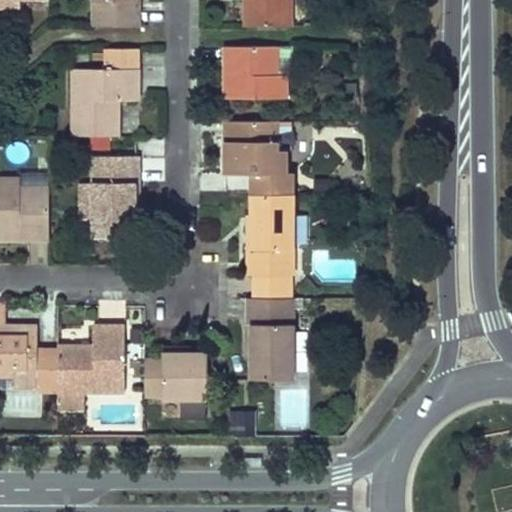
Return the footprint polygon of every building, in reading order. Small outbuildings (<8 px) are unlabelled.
[(93,0),(94,26),(140,26),(139,0),(93,0)] [(291,0),(245,0),(245,26),(291,26),(291,0)] [(225,76),(225,98),(287,98),(287,75),(278,75),(278,46),(225,46),(225,61),(235,61),(235,66),(225,66),(225,76)] [(119,135),(119,100),(139,100),(139,69),(140,48),(106,48),(106,69),(73,69),(73,135),(119,135)] [(278,151),(278,121),(226,121),(226,136),(235,136),(235,141),(226,141),(226,155),(226,173),(256,173),(287,173),(287,151),(278,151)] [(293,151),(293,121),(278,121),(278,151),(287,151),(293,151)] [(94,156),(94,185),(94,219),(94,237),(136,237),(136,216),(135,183),(139,182),(139,156),(94,156)] [(206,189),(224,189),(224,173),(206,173),(206,189)] [(293,193),(293,173),(287,173),(256,173),(256,193),(293,193)] [(0,177),(0,239),(30,240),(30,230),(35,230),(35,240),(50,240),(50,187),(20,187),(20,178),(0,177)] [(94,219),(94,185),(80,185),(81,219),(94,219)] [(294,275),(294,193),(293,193),(256,193),(252,193),(252,215),(252,247),(249,247),(249,275),(255,275),(294,275)] [(248,274),(227,278),(230,295),(251,291),(248,274)] [(294,298),(294,275),(255,275),(255,298),(294,298)] [(248,298),(249,325),(252,325),(252,358),(252,379),(294,379),(294,298),(255,298),(252,298),(248,298)] [(38,352),(38,325),(20,325),(6,325),(6,335),(1,335),(1,325),(0,325),(0,377),(14,378),(14,387),(38,387),(38,352)] [(126,392),(126,326),(106,326),(94,326),(94,346),(58,346),(58,353),(58,387),(58,392),(84,392),(126,392)] [(208,399),(208,353),(191,353),(178,353),(178,348),(163,348),(163,360),(145,360),(146,396),(163,396),(163,399),(181,399),(206,399),(208,399)] [(58,387),(58,353),(38,352),(38,387),(58,387)] [(84,392),(58,392),(58,408),(84,408),(84,392)] [(181,419),(206,419),(206,399),(181,399),(181,419)] [(254,411),(230,411),(230,431),(254,431),(254,411)]
